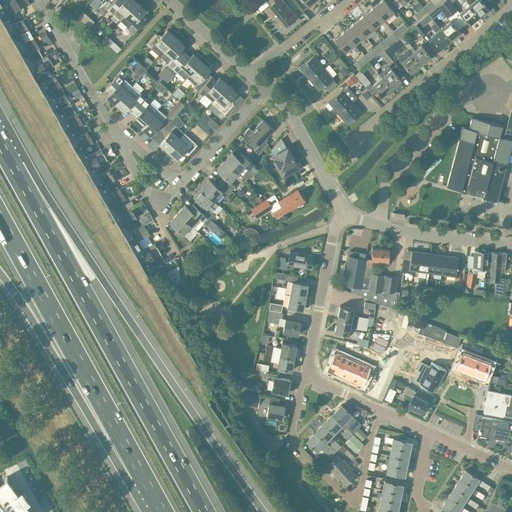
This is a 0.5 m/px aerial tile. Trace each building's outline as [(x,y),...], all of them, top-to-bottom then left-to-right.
[(3,6),(0,8),(0,20),(5,30),(14,25),(9,17),(21,10),(17,3),(14,0),(13,0),(3,6)] [(51,0),(51,2),(55,9),(62,0),(51,0)] [(98,0),(101,2),(103,4),(99,8),(104,12),(107,9),(115,0),(98,0)] [(115,0),(107,9),(120,21),(136,3),(133,0),(115,0)] [(284,27),(296,17),(281,0),(267,0),(271,4),(265,9),(270,14),(272,13),(284,27)] [(384,0),(381,0),(373,7),(384,20),(394,12),(384,0)] [(433,0),(430,0),(422,7),(426,12),(436,4),(433,0)] [(449,0),(444,0),(443,2),(452,13),(457,9),(449,0)] [(474,0),(469,4),(479,17),(489,9),(488,7),(495,2),(492,0),(474,0)] [(443,2),(437,6),(441,11),(447,18),(452,13),(443,2)] [(136,3),(120,21),(128,29),(133,33),(142,23),(147,18),(142,14),(145,10),(136,3)] [(479,17),(469,4),(459,12),(469,25),(479,17)] [(373,7),(364,15),(374,28),(384,20),(373,7)] [(426,12),(422,7),(412,15),(416,20),(426,12)] [(364,15),(354,23),(364,36),(374,28),(364,15)] [(89,18),(84,23),(89,27),(93,22),(89,18)] [(14,25),(5,30),(16,49),(24,44),(20,35),(29,30),(25,24),(24,24),(22,20),(14,25)] [(450,20),(440,28),(450,40),(460,32),(450,20)] [(403,22),(393,31),(397,36),(407,27),(403,22)] [(427,32),(418,22),(413,26),(422,36),(427,32)] [(431,26),(436,32),(431,36),(440,48),(450,40),(440,28),(435,22),(431,26)] [(354,23),(344,31),(355,44),(364,36),(354,23)] [(155,34),(146,44),(150,48),(159,56),(163,51),(175,37),(167,30),(160,38),(155,34)] [(46,31),(34,36),(42,54),(54,48),(46,31)] [(355,44),(344,31),(334,39),(345,52),(355,44)] [(393,31),(383,39),(387,44),(397,36),(393,31)] [(403,35),(399,38),(405,45),(409,42),(403,35)] [(163,51),(159,56),(167,63),(165,66),(169,71),(181,57),(177,53),(184,45),(175,37),(163,51)] [(405,45),(399,38),(395,42),(401,49),(405,45)] [(24,44),(16,49),(27,67),(35,63),(35,62),(30,54),(39,49),(35,42),(33,39),(24,44)] [(383,39),(374,47),(378,52),(387,44),(383,39)] [(113,42),(108,46),(116,53),(120,49),(113,42)] [(409,42),(405,45),(408,49),(411,53),(421,64),(430,56),(421,45),(415,50),(409,42)] [(374,47),(364,55),(368,60),(378,52),(374,47)] [(385,51),(384,50),(380,55),(387,63),(392,59),(396,56),(389,47),(385,51)] [(408,49),(398,57),(401,61),(410,72),(421,64),(411,53),(408,49)] [(323,55),(324,57),(329,62),(336,55),(332,50),(328,54),(326,52),(323,55)] [(181,57),(169,71),(174,75),(177,71),(186,78),(187,78),(190,74),(202,61),(204,58),(197,52),(195,55),(193,53),(186,61),(181,57)] [(313,55),(299,67),(309,78),(323,67),(313,55)] [(354,63),(358,68),(368,60),(364,55),(354,63)] [(35,63),(27,67),(38,87),(46,82),(41,73),(53,66),(49,59),(47,56),(35,62),(35,63)] [(190,74),(187,78),(195,85),(193,87),(198,91),(207,81),(203,77),(210,69),(208,67),(210,64),(204,58),(202,61),(190,74)] [(144,59),(141,63),(146,67),(149,64),(144,59)] [(379,74),(382,77),(391,89),(401,80),(389,65),(379,74)] [(323,67),(309,78),(318,90),(323,86),(333,78),(332,78),(323,67)] [(360,70),(355,75),(365,86),(370,82),(360,70)] [(109,84),(114,89),(107,97),(115,104),(132,86),(123,78),(126,75),(121,71),(109,84)] [(354,74),(346,80),(351,86),(358,80),(354,74)] [(46,82),(38,87),(48,105),(57,100),(52,92),(61,87),(57,80),(55,77),(46,82)] [(207,81),(198,91),(203,95),(204,94),(205,95),(212,101),(212,102),(216,98),(228,84),(219,77),(212,85),(207,81)] [(391,89),(382,77),(372,85),(381,96),(391,89)] [(212,101),(211,103),(220,110),(224,115),(234,104),(229,100),(236,92),(228,84),(216,98),(212,102),(212,101)] [(132,86),(115,104),(124,112),(131,104),(135,108),(145,98),(132,86)] [(328,101),(338,113),(352,101),(357,98),(347,86),(343,90),(342,89),(328,101)] [(57,100),(48,105),(59,124),(68,119),(67,119),(63,111),(72,106),(68,99),(65,95),(57,100)] [(145,98),(135,108),(140,112),(133,120),(141,128),(153,114),(158,109),(149,102),(145,98)] [(185,105),(179,101),(176,104),(182,109),(185,105)] [(352,101),(338,113),(347,124),(361,112),(352,101)] [(194,120),(204,131),(209,127),(213,130),(218,125),(204,110),(194,120)] [(68,119),(59,124),(70,143),(78,138),(73,129),(82,124),(79,118),(78,118),(76,114),(67,119),(68,119)] [(153,114),(141,128),(150,135),(157,127),(162,131),(171,121),(166,117),(162,122),(153,114)] [(502,126),(487,121),(472,117),(469,128),(462,127),(446,187),(461,190),(460,192),(497,202),(503,181),(511,145),(511,140),(499,137),(502,126)] [(255,149),(254,150),(259,154),(268,144),(264,140),(273,129),(263,120),(253,131),(249,128),(245,132),(244,135),(244,138),(246,141),(255,149)] [(171,121),(162,131),(166,135),(159,143),(167,151),(184,133),(171,121)] [(78,138),(70,143),(81,161),(89,157),(89,156),(84,148),(93,143),(89,136),(87,133),(78,138)] [(184,133),(167,151),(176,159),(183,151),(188,155),(197,145),(184,133)] [(285,176),(301,166),(296,156),(293,158),(288,147),(287,148),(281,138),(271,150),(285,176)] [(89,157),(81,161),(92,180),(100,176),(95,167),(107,160),(103,153),(101,150),(89,156),(89,157)] [(232,152),(225,161),(238,173),(246,180),(258,167),(244,155),(240,160),(232,152)] [(225,177),(221,181),(231,191),(235,186),(230,181),(238,173),(225,161),(217,169),(225,177)] [(100,176),(92,180),(102,199),(111,194),(106,186),(115,181),(111,174),(109,171),(100,176)] [(209,179),(201,187),(214,199),(222,191),(227,195),(231,191),(221,181),(217,186),(209,179)] [(201,203),(197,207),(213,221),(215,219),(210,214),(220,204),(214,199),(201,187),(193,196),(201,203)] [(111,194),(102,199),(113,218),(122,213),(121,213),(117,204),(126,199),(122,193),(121,193),(119,189),(111,194)] [(278,201),(280,205),(272,210),(277,217),(304,200),(297,189),(278,201)] [(257,218),(273,208),(267,199),(251,208),(257,218)] [(185,205),(177,213),(195,229),(196,230),(203,221),(206,224),(208,222),(213,226),(215,223),(213,221),(197,207),(193,212),(185,205)] [(122,213),(113,218),(124,237),(132,232),(132,231),(127,223),(136,218),(133,211),(132,212),(130,208),(121,213),(122,213)] [(195,229),(177,213),(170,222),(178,229),(174,234),(187,246),(191,241),(188,238),(195,229)] [(132,232),(124,237),(135,255),(143,250),(138,242),(150,235),(146,228),(144,225),(143,225),(141,221),(134,225),(136,229),(132,231),(132,232)] [(143,250),(135,255),(146,275),(154,270),(149,260),(161,254),(157,247),(155,243),(143,250)] [(363,273),(374,274),(376,260),(388,261),(389,249),(370,247),(369,259),(365,259),(363,273)] [(290,251),(288,264),(294,265),(311,268),(313,255),(296,252),(290,251)] [(428,253),(417,251),(412,251),(410,260),(403,259),(402,272),(409,273),(409,270),(425,272),(428,253)] [(473,267),(472,272),(476,273),(476,271),(486,271),(486,268),(487,268),(487,252),(474,251),(473,267)] [(492,252),(490,281),(495,282),(494,296),(502,297),(503,293),(508,293),(509,278),(504,278),(499,278),(500,271),(505,272),(506,263),(506,253),(501,253),(492,252)] [(425,272),(426,272),(440,274),(443,255),(428,253),(425,272)] [(443,255),(440,274),(456,276),(457,268),(461,268),(461,263),(458,262),(459,257),(443,255)] [(288,264),(284,263),(285,257),(280,256),(278,268),(287,269),(288,264)] [(344,285),(352,287),(360,288),(363,273),(365,259),(349,256),(347,263),(344,285)] [(275,271),(275,272),(274,278),(285,280),(286,273),(275,271)] [(468,271),(466,285),(474,286),(476,273),(472,272),(468,271)] [(374,274),(363,273),(360,288),(352,287),(351,292),(376,302),(378,303),(396,309),(399,292),(395,291),(397,276),(374,274)] [(292,281),(290,294),(305,297),(308,284),(292,281)] [(305,297),(290,294),(288,307),(303,310),(305,297)] [(340,306),(337,319),(351,321),(367,324),(368,318),(359,316),(352,315),(354,308),(340,306)] [(269,310),(267,321),(279,323),(280,318),(282,318),(283,313),(269,310)] [(279,323),(278,324),(284,325),(284,326),(283,332),(298,335),(301,321),(285,318),(285,319),(282,318),(280,318),(279,323)] [(337,319),(335,332),(349,335),(350,328),(366,330),(367,324),(351,321),(337,319)] [(422,321),(418,333),(441,341),(446,330),(445,330),(446,329),(422,321)] [(446,332),(442,342),(447,344),(451,334),(446,332)] [(451,334),(447,344),(452,346),(456,335),(451,334)] [(456,335),(452,346),(457,348),(461,337),(456,335)] [(325,338),(323,345),(337,350),(339,343),(325,338)] [(369,340),(358,338),(356,344),(367,346),(369,340)] [(266,345),(265,352),(293,358),(296,345),(282,343),(281,348),(266,345)] [(395,358),(399,346),(392,343),(388,355),(395,358)] [(345,355),(334,350),(326,368),(337,374),(345,355)] [(461,351),(455,368),(465,371),(471,354),(461,351)] [(263,359),(263,360),(270,361),(278,362),(277,368),(291,370),(291,368),(293,359),(293,358),(265,352),(263,359)] [(471,354),(465,371),(474,375),(481,358),(471,354)] [(357,361),(345,355),(337,374),(349,379),(357,361)] [(481,358),(474,375),(484,379),(491,362),(481,358)] [(369,366),(357,361),(349,379),(361,384),(369,366)] [(257,369),(267,371),(269,364),(258,362),(257,369)] [(432,390),(436,384),(438,385),(440,379),(445,370),(432,363),(420,384),(432,390)] [(399,366),(394,377),(398,379),(403,367),(400,366),(399,366)] [(266,379),(274,381),(272,391),(286,394),(289,380),(277,377),(277,375),(267,373),(266,379)] [(394,378),(389,388),(384,399),(391,402),(400,381),(394,378)] [(236,380),(236,386),(241,395),(241,391),(246,392),(246,391),(248,383),(236,380)] [(262,384),(248,381),(248,383),(246,391),(260,394),(262,384)] [(403,392),(412,396),(407,404),(422,412),(428,401),(414,394),(415,391),(406,386),(403,392)] [(484,412),(497,415),(502,416),(504,415),(506,405),(509,405),(509,404),(511,395),(488,390),(484,412)] [(241,391),(241,395),(250,404),(258,406),(258,403),(260,395),(246,392),(241,391)] [(260,395),(258,403),(268,405),(266,416),(282,419),(284,405),(277,404),(278,398),(260,395)] [(347,427),(351,431),(353,433),(359,427),(361,424),(350,413),(354,409),(350,405),(346,409),(341,404),(332,414),(342,423),(347,427)] [(332,414),(324,423),(334,432),(342,423),(332,414)] [(483,417),(482,423),(480,431),(479,430),(479,433),(480,433),(479,435),(507,440),(510,429),(490,425),(491,419),(483,417)] [(324,423),(315,431),(325,441),(334,432),(324,423)] [(353,433),(351,431),(347,427),(341,433),(347,439),(353,433)] [(362,439),(366,435),(359,428),(355,432),(362,439)] [(330,445),(325,441),(315,431),(306,441),(316,450),(320,447),(324,452),(320,456),(326,461),(330,457),(336,452),(336,451),(336,452),(329,446),(330,445)] [(356,451),(363,444),(353,434),(346,441),(356,451)] [(386,436),(374,493),(378,494),(381,494),(385,495),(389,496),(393,497),(404,439),(386,436)] [(335,440),(330,445),(329,446),(336,452),(336,451),(341,446),(335,440)] [(346,455),(340,461),(352,475),(358,469),(354,464),(350,460),(346,455)] [(340,461),(334,467),(346,480),(352,475),(340,461)] [(464,463),(459,472),(474,482),(479,473),(464,463)] [(334,467),(327,473),(339,486),(346,480),(334,467)] [(459,472),(453,481),(468,490),(474,482),(459,472)] [(32,511),(7,477),(0,481),(0,511),(32,511)] [(453,481),(448,489),(463,499),(468,490),(453,481)] [(448,489),(442,498),(457,508),(463,499),(448,489)] [(492,502),(489,511),(491,511),(503,511),(506,508),(492,502)]
